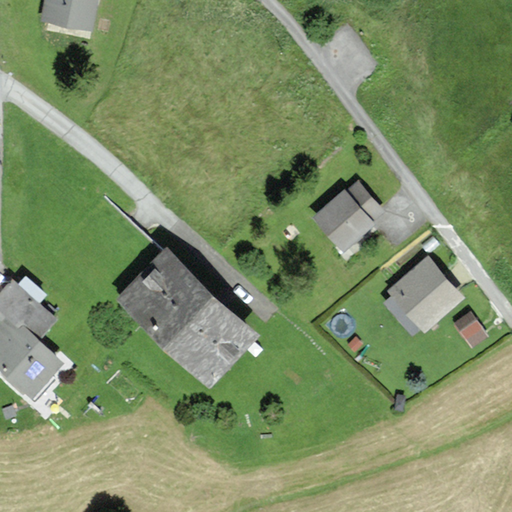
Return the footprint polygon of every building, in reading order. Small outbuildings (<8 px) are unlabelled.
[(95,0),(47,0),(44,14),(91,23),(95,0)] [(345,187),(317,213),(344,243),(384,207),(359,180),(348,190),(345,187)] [(256,323),(170,242),(124,291),(210,372),(256,323)] [(463,292),(430,254),(392,285),(397,290),(388,298),(414,327),(421,321),(424,325),(463,292)] [(16,283),(10,278),(0,289),(0,316),(2,318),(0,320),(0,362),(31,391),(63,356),(38,334),(56,315),(38,300),(46,292),(25,273),(16,283)] [(485,332),(471,311),(457,320),(472,342),(485,332)]
